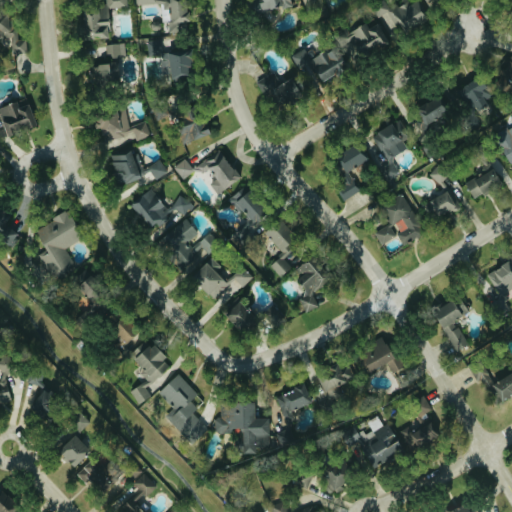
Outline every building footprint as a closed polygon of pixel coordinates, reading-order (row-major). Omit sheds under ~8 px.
[(108,8),(128,7),(127,0),(106,0),(106,8),(82,9),(84,39),(109,38),(108,8)] [(187,0),(134,0),(135,4),(162,3),(163,22),(170,22),(171,26),(189,25),(187,0)] [(261,0),(262,1),(254,3),(257,14),(292,5),(290,0),(261,0)] [(392,10),(386,0),(383,0),(372,6),(378,17),(392,10)] [(405,32),(429,19),(419,0),(413,0),(393,11),(405,32)] [(350,61),(389,46),(380,23),(369,27),(368,24),(340,35),(350,61)] [(148,40),(148,55),(160,55),(159,40),(148,40)] [(106,45),(107,58),(126,57),(125,43),(106,45)] [(348,66),(336,45),(312,59),(306,47),(293,55),(311,88),(348,66)] [(168,51),(169,85),(189,85),(188,50),(168,51)] [(511,81),(511,52),(496,69),(502,75),(496,81),(505,90),(511,81)] [(91,64),(92,89),(121,88),(120,63),(91,64)] [(281,110),(302,92),(289,77),(282,84),(271,71),(257,83),(281,110)] [(484,112),(490,87),(457,80),(452,105),(484,112)] [(413,109),(423,128),(445,117),(435,98),(413,109)] [(28,104),(19,108),(16,101),(0,107),(0,116),(8,136),(36,124),(28,104)] [(95,114),(102,141),(117,137),(118,141),(136,137),(136,139),(150,135),(147,121),(130,126),(125,107),(95,114)] [(203,115),(177,123),(183,143),(209,135),(203,115)] [(409,143),(399,121),(372,133),(382,154),(409,143)] [(497,144),(510,137),(505,129),(493,136),(497,144)] [(511,136),(498,144),(509,164),(511,162),(511,136)] [(350,169),(368,160),(359,143),(331,157),(344,184),(337,188),(343,200),(361,191),(350,169)] [(141,178),(130,150),(110,157),(120,186),(141,178)] [(219,195),(239,177),(216,150),(199,165),(213,181),(210,184),(219,195)] [(174,166),(183,179),(194,171),(186,158),(174,166)] [(156,180),(168,171),(160,159),(147,168),(156,180)] [(483,167),(486,174),(466,182),(471,196),(501,185),(492,163),(483,167)] [(430,174),(440,184),(449,175),(438,165),(430,174)] [(131,205),(153,229),(171,213),(150,189),(131,205)] [(423,203),(431,220),(460,207),(452,190),(423,203)] [(249,218),(239,230),(246,236),(268,211),(246,191),(234,204),(249,218)] [(375,232),(382,245),(398,236),(403,245),(426,233),(403,193),(382,205),(392,222),(375,232)] [(194,205),(181,194),(172,205),(185,216),(194,205)] [(18,233),(5,223),(11,216),(0,207),(0,238),(8,245),(18,233)] [(66,247),(83,239),(70,211),(35,228),(45,251),(41,253),(53,279),(76,268),(66,247)] [(158,238),(181,273),(193,266),(191,262),(218,244),(211,233),(191,246),(188,241),(198,234),(188,218),(158,238)] [(270,264),(281,277),(292,267),(283,257),(300,242),(280,218),(263,232),(282,254),(270,264)] [(243,266),(226,281),(217,272),(222,268),(213,257),(191,276),(212,300),(236,280),(242,287),(253,278),(243,266)] [(319,305),(312,292),(329,282),(315,257),(297,267),(301,276),(297,278),(306,293),(298,298),(306,313),(319,305)] [(511,284),(511,258),(487,273),(498,293),(511,284)] [(468,345),(455,319),(469,312),(460,296),(433,310),(454,352),(468,345)] [(224,317),(242,332),(256,316),(238,300),(224,317)] [(138,336),(129,318),(113,325),(122,344),(138,336)] [(386,363),(392,373),(402,368),(385,335),(373,341),(376,346),(358,356),(367,374),(386,363)] [(170,366),(147,340),(129,357),(152,383),(170,366)] [(0,407),(13,405),(6,361),(0,362),(0,407)] [(346,398),(340,383),(355,378),(349,363),(316,375),(324,398),(318,400),(320,408),(346,398)] [(511,373),(492,382),(485,366),(472,371),(477,383),(484,379),(494,403),(511,395),(511,373)] [(43,378),(32,373),(28,381),(40,386),(43,378)] [(194,442),(208,428),(192,412),(204,400),(178,374),(160,391),(178,410),(170,417),(194,442)] [(139,404),(151,396),(145,387),(151,384),(148,379),(131,391),(139,404)] [(276,397),(284,415),(312,402),(304,384),(276,397)] [(60,396),(40,389),(31,416),(50,422),(60,396)] [(439,436),(425,414),(432,409),(424,395),(407,405),(417,421),(400,431),(413,452),(439,436)] [(254,402),(221,403),(222,418),(215,418),(216,434),(232,433),(232,429),(240,429),(240,437),(238,437),(239,454),(256,454),(255,445),(269,445),(269,418),(254,419),(254,402)] [(69,418),(78,431),(90,424),(81,411),(69,418)] [(372,467),(403,452),(388,423),(359,438),(354,428),(342,434),(348,446),(358,441),(372,467)] [(276,433),(281,447),(297,440),(292,427),(276,433)] [(73,468),(90,450),(73,435),(57,453),(73,468)] [(99,495),(115,481),(94,459),(79,473),(99,495)] [(344,462),(323,470),(330,490),(351,483),(344,462)] [(144,511),(138,506),(158,485),(143,472),(132,483),(140,491),(133,498),(129,495),(122,503),(127,507),(122,511),(144,511)] [(0,511),(18,511),(1,493),(0,494),(0,511)] [(288,511),(285,501),(269,506),(271,511),(288,511)] [(477,511),(474,503),(449,511),(477,511)]
